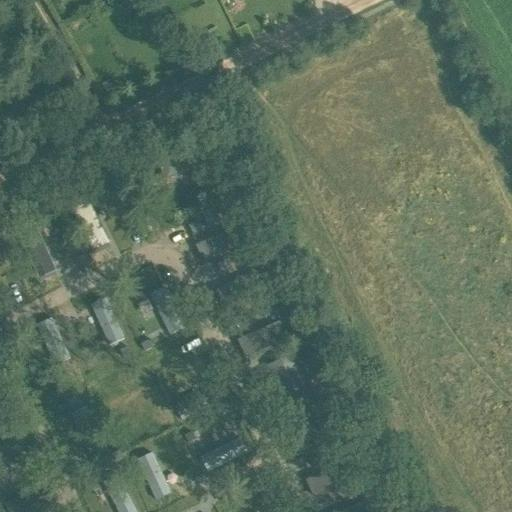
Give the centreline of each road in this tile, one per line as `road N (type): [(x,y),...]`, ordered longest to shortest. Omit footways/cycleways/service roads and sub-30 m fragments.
road 1 (track): [(0,180),(366,0)]
road 2 (track): [(115,145),(34,0)]
